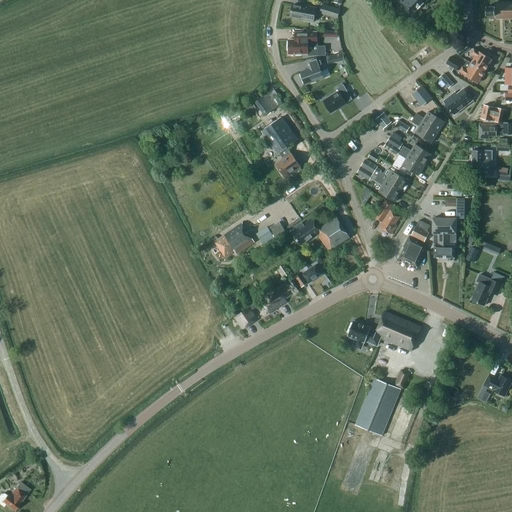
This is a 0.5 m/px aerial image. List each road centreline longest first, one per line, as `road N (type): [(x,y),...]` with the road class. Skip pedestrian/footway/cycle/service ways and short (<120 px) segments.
road 1 (tertiary): [(72,485),(182,386),(373,280)]
road 2 (residential): [(378,265),(509,50)]
road 3 (residential): [(324,140),(471,33)]
road 4 (unclassified): [(72,485),(30,430),(0,338)]
road 5 (tertiary): [(373,280),(511,348)]
road 6 (residential): [(324,140),(279,68),(278,0)]
road 7 (residential): [(371,256),(324,140)]
road 8 (residential): [(365,260),(310,153)]
